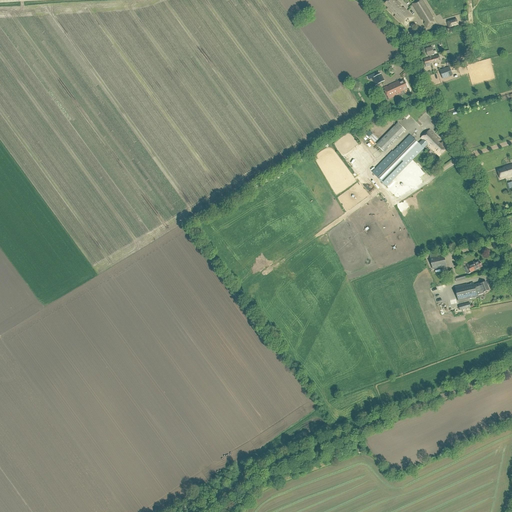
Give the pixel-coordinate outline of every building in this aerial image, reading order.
[(406,27),(409,23),(408,22),(409,21),(410,22),(414,19),(398,2),(396,3),(393,0),(389,0),(385,4),(388,8),(387,9),(391,14),(393,12),(396,16),(395,17),(402,24),(403,23),(406,27)] [(422,0),(419,0),(413,4),(422,20),(423,19),(425,23),(424,24),(426,28),(435,23),(432,18),(433,18),(422,0)] [(448,22),(449,28),(459,26),(457,20),(448,22)] [(424,60),(426,67),(431,66),(431,64),(434,63),(435,64),(441,62),(439,56),(432,57),(432,56),(436,55),(435,49),(428,51),(430,58),(424,60)] [(389,63),(394,69),(398,66),(393,60),(389,63)] [(440,70),(442,77),(443,79),(452,76),(451,73),(449,67),(440,70)] [(378,72),(367,77),(368,80),(372,78),(376,86),(385,81),(381,74),(380,75),(378,72)] [(400,92),(408,89),(404,81),(400,82),(399,81),(384,88),(388,99),(401,93),(400,92)] [(378,114),(383,110),(380,106),(375,110),(378,114)] [(398,123),(392,130),(399,137),(405,130),(398,123)] [(367,130),(360,137),(364,141),(371,134),(367,130)] [(386,187),(403,171),(424,149),(424,148),(427,145),(436,154),(438,157),(448,148),(443,142),(440,144),(438,142),(439,141),(430,131),(421,139),(422,140),(419,144),(411,135),(372,172),(386,187)] [(511,164),(497,170),(501,180),(507,178),(508,178),(511,176),(511,164)] [(438,256),(431,258),(433,269),(446,267),(444,255),(438,256)] [(471,273),(475,271),(482,267),(480,261),(475,264),(474,263),(467,266),(471,273)] [(458,301),(472,297),(479,296),(479,295),(484,293),(483,292),(489,290),(485,282),(481,284),(480,284),(476,285),(476,284),(474,285),(473,283),(469,284),(470,286),(467,287),(467,285),(455,288),(458,301)] [(460,311),(471,308),(469,303),(468,303),(459,306),(460,311)]
